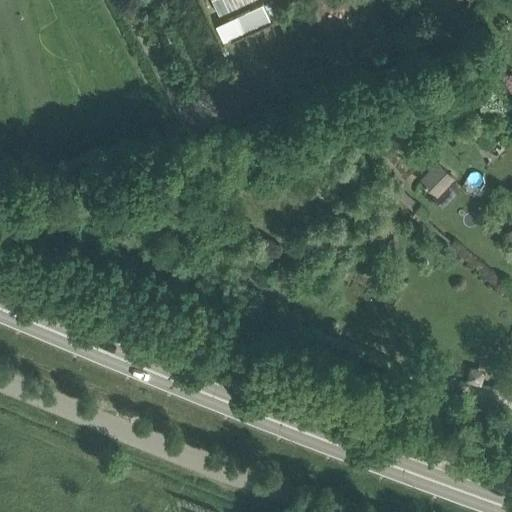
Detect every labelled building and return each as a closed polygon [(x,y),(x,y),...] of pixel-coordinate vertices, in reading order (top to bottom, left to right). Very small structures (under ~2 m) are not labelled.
[(213,0),(220,13),(246,0),(213,0)] [(263,2),(236,15),(243,31),(271,18),(263,2)] [(236,16),(228,20),(235,34),(242,30),(236,16)] [(436,193),(453,176),(438,161),(421,178),(436,193)] [(294,307),(284,319),(296,329),(306,316),(294,307)]
